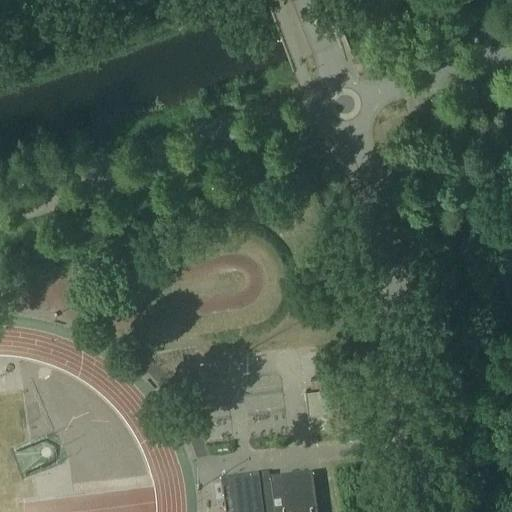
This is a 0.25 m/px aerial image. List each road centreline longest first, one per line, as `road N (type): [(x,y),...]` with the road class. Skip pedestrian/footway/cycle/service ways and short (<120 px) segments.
road 1 (unclassified): [(427,511),(399,297),(346,103)]
road 2 (unclassified): [(0,216),(346,103)]
road 3 (unclassified): [(346,103),(511,55)]
